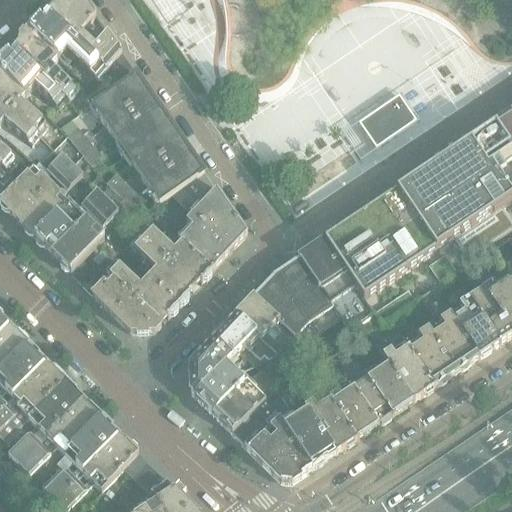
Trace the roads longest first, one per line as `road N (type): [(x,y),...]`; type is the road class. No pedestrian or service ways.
road 1 (residential): [(131,398),(268,261),(274,239),(107,0)]
road 2 (tertiary): [(511,378),(312,511)]
road 3 (residential): [(131,398),(0,268)]
